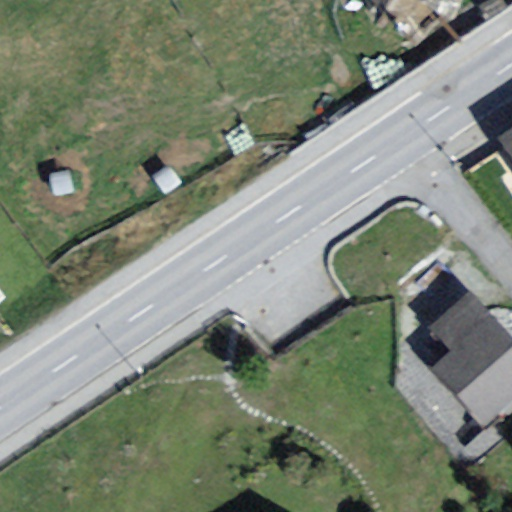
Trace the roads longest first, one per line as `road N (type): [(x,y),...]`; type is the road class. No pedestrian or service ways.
road 1 (tertiary): [(0,410),(511,74)]
road 2 (unknown): [(408,142),(511,256)]
